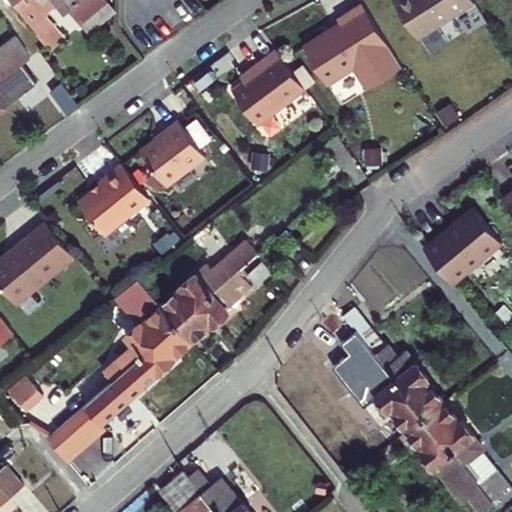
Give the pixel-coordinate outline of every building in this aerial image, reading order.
[(36,0),(58,30),(70,21),(59,6),(66,0),(81,0),(84,3),(86,0),(98,14),(116,0),(36,0)] [(475,1),(474,0),(396,0),(419,36),(475,1)] [(403,64),(361,2),(337,19),(341,25),(336,28),(334,25),(303,47),(329,84),(355,67),(369,88),(403,64)] [(0,82),(20,67),(50,45),(36,26),(0,51),(0,82)] [(306,88),(276,49),(250,68),(254,73),(233,89),(260,124),(306,88)] [(26,75),(20,67),(0,82),(0,113),(23,97),(13,85),(26,75)] [(93,103),(75,80),(63,88),(81,112),(93,103)] [(167,183),(206,154),(179,119),(164,130),(165,131),(140,149),(167,183)] [(353,155),(339,136),(325,146),(340,165),(353,155)] [(151,199),(122,163),(100,180),(102,184),(80,201),(106,234),(151,199)] [(473,207),(425,247),(453,282),(502,241),(473,207)] [(73,255),(45,220),(21,241),(20,246),(7,256),(2,256),(0,257),(0,284),(15,303),(73,255)] [(268,251),(259,259),(241,275),(230,284),(195,314),(212,335),(232,318),(235,321),(251,307),(248,304),(284,273),(286,275),(317,248),(298,225),(280,241),(268,251)] [(265,247),(268,251),(280,241),(275,237),(265,247)] [(259,259),(253,252),(234,267),(241,275),(259,259)] [(201,282),(181,299),(195,314),(230,284),(211,262),(196,275),(201,282)] [(181,299),(155,269),(129,289),(151,314),(143,321),(151,331),(134,346),(139,352),(127,362),(133,369),(195,314),(181,299)] [(412,377),(439,412),(456,399),(441,380),(448,373),(430,349),(416,361),(371,304),(360,312),(383,341),(390,349),(405,369),(412,377)] [(378,344),(383,341),(360,312),(351,319),(365,338),(371,334),(378,344)] [(212,335),(195,314),(133,369),(111,388),(131,411),(196,353),(194,351),(212,335)] [(0,344),(14,334),(0,316),(0,344)] [(397,375),(405,369),(390,349),(382,356),(397,375)] [(35,362),(17,376),(39,404),(57,390),(35,362)] [(408,406),(423,426),(439,412),(412,377),(388,395),(400,411),(408,406)] [(473,420),(456,399),(439,412),(507,499),(511,504),(511,503),(511,458),(499,442),(501,440),(480,413),(473,420)] [(489,511),(507,499),(439,412),(423,426),(439,446),(431,451),(471,501),(477,496),(489,511)] [(88,448),(71,427),(61,435),(79,456),(88,448)] [(35,479),(17,458),(6,467),(0,472),(0,485),(12,500),(35,479)] [(272,511),(275,511),(241,467),(226,479),(213,462),(203,469),(237,511),(272,511)] [(237,511),(203,469),(201,465),(175,486),(196,511),(237,511)]
